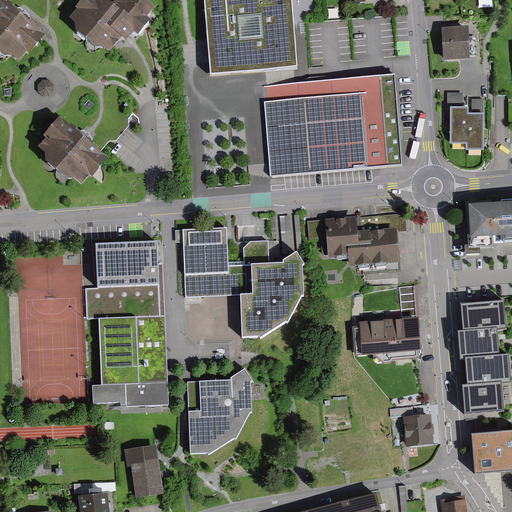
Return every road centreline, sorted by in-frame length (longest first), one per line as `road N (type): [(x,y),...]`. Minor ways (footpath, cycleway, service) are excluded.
road 1 (residential): [(416,188),(0,222)]
road 2 (residential): [(436,203),(458,464)]
road 3 (residential): [(211,511),(458,464)]
road 4 (residential): [(418,0),(430,172)]
road 5 (unknown): [(199,205),(196,106),(217,91)]
